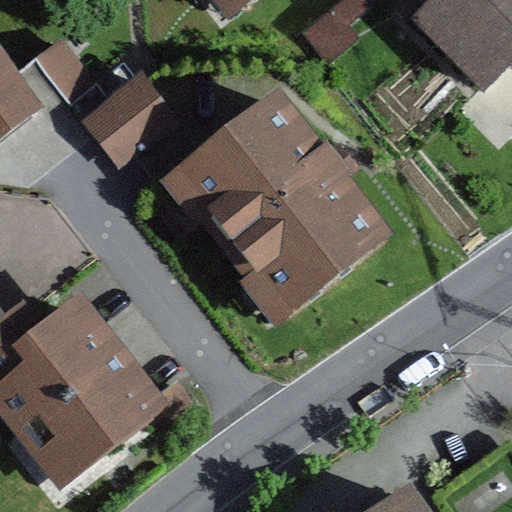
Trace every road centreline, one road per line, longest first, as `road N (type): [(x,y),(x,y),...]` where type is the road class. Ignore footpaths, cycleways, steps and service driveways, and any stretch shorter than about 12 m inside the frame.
road 1 (residential): [(54,149),(268,433)]
road 2 (residential): [(511,273),(268,433)]
road 3 (residential): [(268,433),(173,511)]
